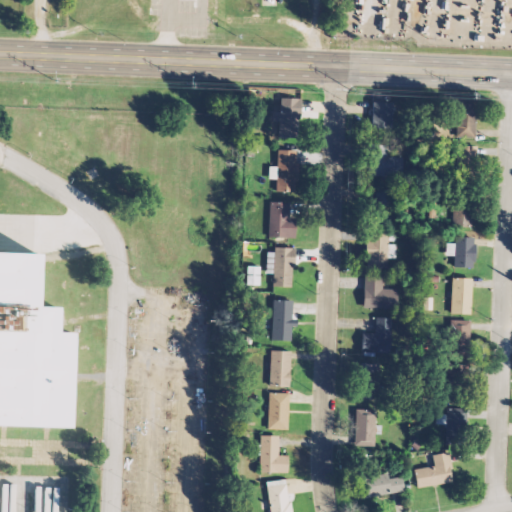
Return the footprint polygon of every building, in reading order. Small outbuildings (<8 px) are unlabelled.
[(301,96),(282,95),(279,127),(298,128),(301,96)] [(477,98),(459,97),(457,134),(475,135),(477,98)] [(395,101),(394,126),(373,125),(374,100),(395,101)] [(369,142),(368,173),(401,173),(402,155),(386,155),(386,142),(369,142)] [(478,145),(458,144),(457,177),(476,177),(478,145)] [(293,187),(277,187),(277,148),(295,148),(295,161),(298,161),(297,177),(293,177),(293,187)] [(375,192),(375,221),(393,221),(394,193),(375,192)] [(471,225),(453,224),(454,195),(472,196),(471,225)] [(294,235),(268,234),(269,200),(288,200),(288,216),(295,216),(294,235)] [(387,232),(386,266),(367,265),(369,231),(387,232)] [(475,235),(456,234),(454,264),(473,265),(475,235)] [(295,246),(274,245),(273,283),(291,284),(291,264),(295,264),(295,246)] [(0,423),(68,426),(72,332),(53,332),(54,308),(35,307),(36,254),(0,252),(0,423)] [(246,285),(260,285),(260,267),(247,266),(246,285)] [(362,274),(361,305),(397,306),(397,287),(380,287),(380,274),(362,274)] [(472,278),(452,276),(450,310),(470,312),(472,278)] [(293,297),(273,297),(271,337),(291,338),(293,297)] [(392,316),(390,350),(362,349),(363,332),(375,332),(376,316),(392,316)] [(469,318),(449,318),(449,356),(469,356),(469,318)] [(291,349),(271,348),(269,384),(289,385),(291,349)] [(360,361),(358,395),(372,396),(373,379),(381,380),(382,363),(360,361)] [(467,365),(448,365),(448,397),(467,397),(467,365)] [(288,392),(269,390),(266,424),(286,425),(288,392)] [(356,407),(354,437),(371,438),(373,408),(356,407)] [(466,407),(447,407),(446,437),(465,437),(466,407)] [(287,452),(260,451),(259,468),(287,469),(287,452)] [(417,486),(414,468),(435,464),(433,453),(448,451),(454,480),(417,486)] [(405,488),(361,496),(358,479),(402,470),(405,488)] [(293,511),(270,511),(267,485),(285,483),(287,500),(291,500),(293,511)]
